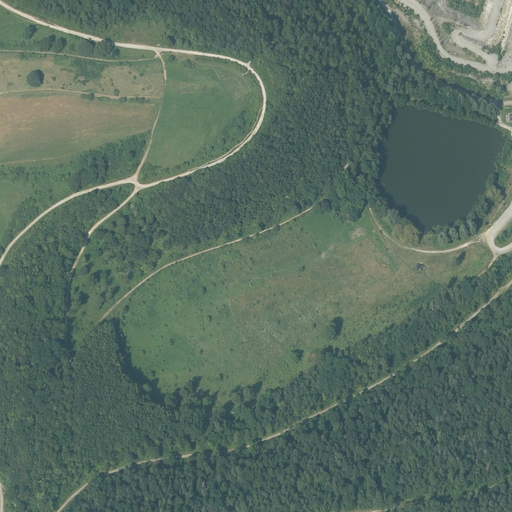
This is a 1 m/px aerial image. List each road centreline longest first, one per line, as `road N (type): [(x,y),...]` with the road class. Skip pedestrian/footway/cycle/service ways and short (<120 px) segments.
road 1 (track): [(58,511),(110,472),(231,450),(352,398),(448,337),(511,281)]
road 2 (track): [(91,332),(115,333),(124,374),(144,399),(181,414),(232,413),(289,389),(460,288),(497,250)]
road 3 (track): [(349,160),(335,186),(304,212),(163,267),(91,332)]
road 4 (track): [(0,2),(120,45),(246,66)]
road 5 (track): [(405,0),(427,19),(443,55),(480,66),(491,62),(486,55),(453,31),(482,32),(498,0)]
road 6 (track): [(246,66),(265,95),(247,141),(209,165),(138,186)]
road 7 (track): [(486,234),(440,251),(399,243),(376,223),(349,160)]
road 8 (track): [(511,103),(468,95),(420,71),(379,0)]
road 9 (track): [(88,234),(71,272),(65,331),(71,367),(91,332)]
road 10 (track): [(161,100),(47,90),(0,95)]
road 11 (track): [(132,180),(43,212),(0,262)]
road 12 (track): [(511,477),(465,496),(377,511)]
